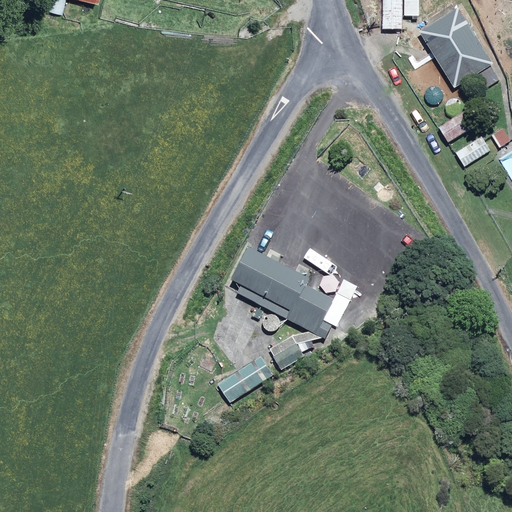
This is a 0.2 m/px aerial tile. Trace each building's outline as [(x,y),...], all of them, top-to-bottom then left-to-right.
[(63,0),(45,0),(43,11),(60,15),(63,0)] [(413,17),(413,0),(378,0),(378,30),(397,30),(398,16),(413,17)] [(492,51),(462,0),(453,0),(423,17),(455,73),(492,51)] [(456,114),(433,129),(443,144),(466,129),(456,114)] [(493,121),(481,130),(496,150),(508,142),(493,121)] [(478,137),(450,153),(459,169),(488,153),(478,137)] [(511,149),(491,161),(511,198),(511,149)] [(258,239),(240,271),(330,320),(348,289),(258,239)] [(270,376),(258,357),(213,384),(225,403),(270,376)]
